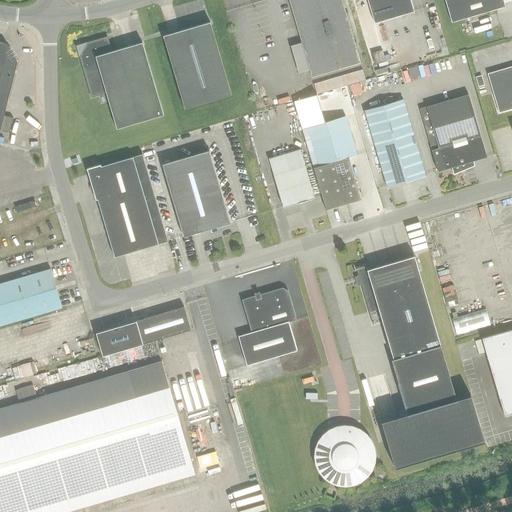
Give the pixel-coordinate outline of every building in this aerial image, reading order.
[(288,0),(311,77),(361,63),(342,0),(288,0)] [(367,0),(374,23),(414,11),(410,0),(367,0)] [(444,0),(451,23),(504,3),(503,0),(444,0)] [(164,38),(184,108),(231,94),(210,24),(210,22),(163,36),(163,38),(164,38)] [(142,42),(116,50),(111,51),(107,37),(79,45),(77,49),(91,97),(106,93),(116,129),(163,115),(142,42)] [(17,62),(6,44),(0,42),(0,130),(9,133),(13,118),(4,115),(17,62)] [(499,113),(511,108),(511,66),(487,73),(499,113)] [(361,70),(313,84),(316,94),(364,80),(361,70)] [(482,85),(479,76),(474,77),(476,87),(482,85)] [(318,94),(294,102),(296,111),(321,103),(318,94)] [(426,106),(419,108),(438,171),(445,169),(451,167),(452,170),(453,174),(465,169),(474,165),(473,161),(487,157),(474,115),(468,94),(426,106)] [(426,176),(425,175),(403,99),(364,110),(387,187),(426,176)] [(321,103),(296,111),(299,120),(323,112),(321,103)] [(323,112),(299,120),(302,129),(307,127),(326,122),(323,112)] [(326,122),(307,127),(318,166),(313,168),(326,209),(361,199),(348,157),(357,155),(345,116),(326,122)] [(300,149),(268,159),(282,203),(283,207),(298,203),(307,201),(306,200),(314,198),(313,194),(300,149)] [(230,223),(230,222),(209,150),(162,164),(183,237),(230,223)] [(114,257),(168,241),(142,154),(101,166),(100,164),(86,169),(91,184),(94,193),(96,200),(97,199),(113,252),(114,257)] [(366,264),(356,267),(359,277),(360,283),(369,312),(378,309),(393,359),(391,359),(402,396),(407,413),(381,421),(394,468),(484,441),(470,395),(456,399),(440,345),(414,256),(412,256),(367,269),(366,264)] [(50,269),(26,276),(0,283),(0,325),(58,308),(62,307),(60,301),(57,290),(55,286),(50,269)] [(238,336),(246,366),(297,351),(289,322),(296,320),(288,291),(282,287),(241,299),(251,332),(238,336)] [(191,330),(191,329),(184,307),(140,320),(146,343),(191,330)] [(490,325),(485,309),(452,319),(456,335),(490,325)] [(96,333),(102,356),(146,343),(140,320),(96,333)] [(511,329),(482,339),(504,416),(511,413),(511,329)] [(485,353),(481,340),(475,341),(479,354),(485,353)] [(0,511),(44,511),(193,469),(162,361),(8,406),(0,408),(0,511)] [(363,474),(367,468),(370,462),(370,455),(369,448),(367,442),(362,437),(357,433),(351,431),(344,430),(337,431),(331,434),(326,438),(322,443),(320,450),(319,456),(320,463),(323,469),(327,474),(330,472),(334,475),(339,477),(345,478),(351,477),(356,474),(360,471),(363,474)] [(123,494),(127,511),(163,511),(157,487),(123,494)] [(268,499),(245,503),(246,511),(252,511),(269,509),(268,499)]
